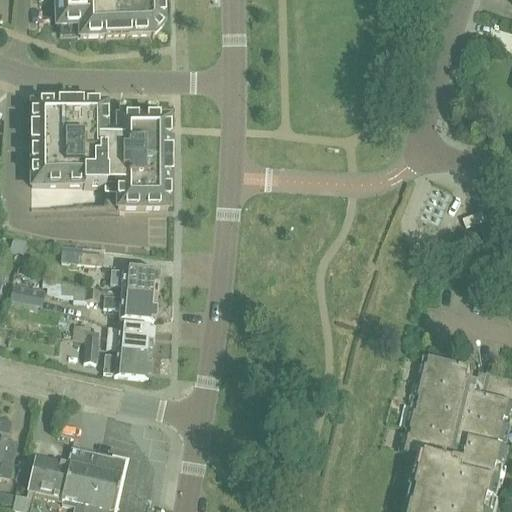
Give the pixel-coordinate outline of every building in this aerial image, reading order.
[(59,40),(78,39),(76,0),(54,0),(56,29),(58,29),(59,40)] [(79,40),(99,39),(97,0),(76,0),(78,39),(79,39),(79,40)] [(104,39),(104,40),(120,40),(118,0),(97,0),(99,39),(104,39)] [(118,0),(120,40),(127,40),(127,39),(141,38),(139,0),(118,0)] [(139,0),(141,38),(150,38),(151,40),(164,27),(162,25),(161,8),(162,8),(161,0),(139,0)] [(80,190),(80,107),(80,106),(57,106),(57,107),(57,190),(80,190)] [(31,190),(57,190),(57,107),(31,107),(31,130),(30,130),(30,147),(31,147),(31,190)] [(104,189),(104,141),(104,107),(80,107),(80,190),(83,190),(82,191),(104,191),(104,189)] [(116,213),(141,213),(142,123),(116,123),(116,141),(116,189),(116,213)] [(141,213),(167,213),(167,180),(168,180),(168,155),(167,155),(167,123),(142,123),(141,213)] [(104,189),(116,189),(116,141),(104,141),(104,189)] [(76,267),(101,270),(103,254),(78,252),(76,267)] [(121,297),(155,301),(158,276),(123,272),(123,275),(111,273),(109,288),(122,289),(121,297)] [(72,307),(84,308),(85,303),(98,305),(99,294),(86,293),(86,289),(74,288),(74,287),(62,286),(62,285),(48,282),(46,297),(60,300),(60,302),(73,303),(72,307)] [(8,305),(40,312),(43,297),(11,290),(8,305)] [(119,322),(153,325),(155,301),(121,297),(120,301),(106,300),(105,311),(120,312),(119,322)] [(99,342),(98,342),(99,335),(85,334),(86,329),(74,328),(72,344),(85,345),(84,350),(95,351),(95,352),(98,352),(99,342)] [(116,354),(151,357),(153,332),(118,329),(118,331),(107,330),(105,354),(116,355),(116,354)] [(70,369),(82,370),(83,367),(96,368),(98,352),(95,352),(95,351),(84,350),(84,349),(72,348),(70,369)] [(114,380),(148,383),(151,357),(116,354),(116,355),(115,360),(105,359),(104,376),(114,377),(114,380)] [(494,511),(508,453),(504,453),(511,418),(511,382),(478,375),(476,384),(467,382),(469,371),(423,360),(400,457),(420,462),(408,511),(494,511)] [(0,467),(0,478),(11,481),(17,454),(5,451),(11,425),(0,422),(0,462),(1,463),(0,467)] [(12,511),(31,511),(34,501),(61,507),(61,508),(74,511),(73,511),(113,511),(124,465),(72,453),(69,467),(36,460),(27,500),(16,498),(15,500),(12,511)] [(0,494),(0,506),(11,509),(13,497),(0,494)]
